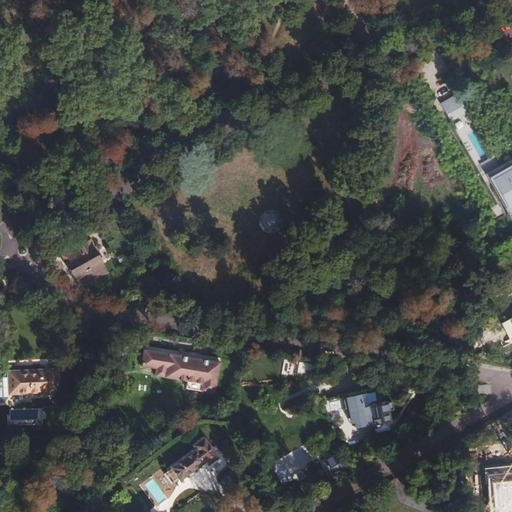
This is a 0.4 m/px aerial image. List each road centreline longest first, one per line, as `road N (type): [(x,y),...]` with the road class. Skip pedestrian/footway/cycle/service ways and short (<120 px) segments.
road 1 (residential): [(19,249),(214,140),(511,4)]
road 2 (residential): [(19,249),(46,282),(108,313),(511,380)]
road 3 (residential): [(310,511),(511,396)]
